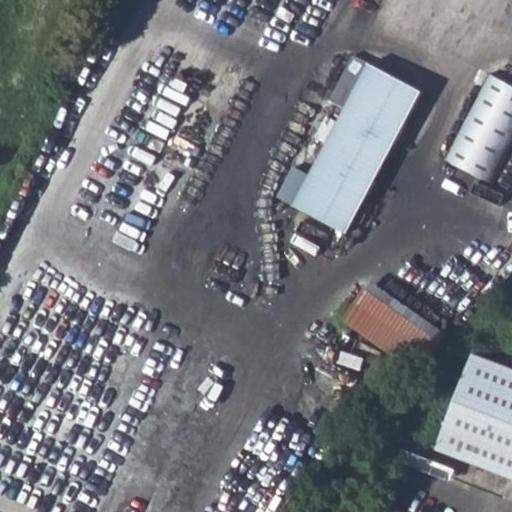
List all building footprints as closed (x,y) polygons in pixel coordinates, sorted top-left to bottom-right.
[(428,92),(373,62),(367,71),(345,113),(312,174),(297,164),(279,198),(350,233),(428,92)] [(334,107),(345,113),(367,71),(355,66),(334,107)] [(449,163),(496,185),(511,152),(511,82),(493,72),(449,163)] [(348,320),(422,370),(446,331),(370,284),(348,320)] [(444,463),(511,488),(511,383),(481,371),(444,463)]
